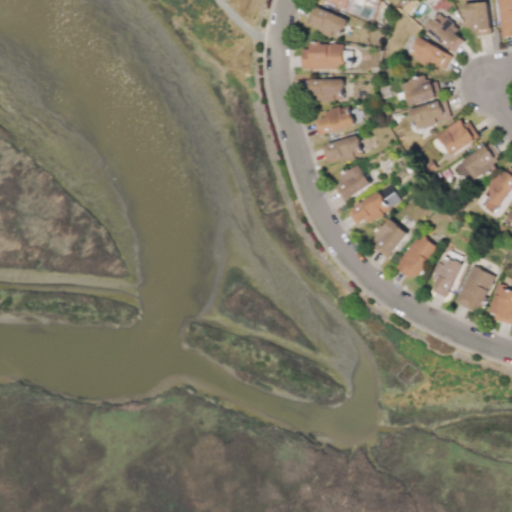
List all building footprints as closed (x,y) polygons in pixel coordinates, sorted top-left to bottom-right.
[(326,0),(347,9),(350,0),(326,0)] [(511,0),(496,0),(501,37),(511,35),(511,0)] [(464,4),(466,28),(473,27),(474,36),(490,34),(487,2),(464,4)] [(305,26),(340,37),(347,17),(311,6),(305,26)] [(441,23),(434,17),(425,29),(454,52),(463,40),(455,33),(460,28),(446,17),(441,23)] [(409,56),(426,66),(429,59),(445,68),(452,55),(420,37),(409,56)] [(343,43),(309,42),(309,49),(302,49),(302,69),(343,70),(343,43)] [(439,98),(435,81),(426,83),(424,77),(403,82),(408,105),(439,98)] [(308,80),(308,102),(335,101),(335,92),(344,92),(343,79),(308,80)] [(416,130),(437,123),(436,121),(450,116),(448,110),(443,111),(439,100),(409,110),(416,130)] [(323,110),(325,118),(314,120),(317,134),(354,127),(351,112),(342,114),(340,107),(323,110)] [(476,140),(461,118),(437,135),(452,156),(476,140)] [(321,146),(327,165),(363,155),(357,135),(321,146)] [(499,163),(486,145),(454,167),(462,178),(470,172),(475,179),(499,163)] [(338,175),(342,186),(337,188),(342,200),(371,188),(361,165),(338,175)] [(500,206),(511,190),(511,177),(500,169),(482,193),(500,206)] [(356,226),(365,220),(367,223),(401,202),(390,184),(347,211),(356,226)] [(408,234),(389,218),(369,242),(388,258),(408,234)] [(419,275),(437,245),(417,234),(396,269),(411,278),(414,273),(419,275)] [(438,262),(431,277),(436,280),(431,291),(447,298),(462,263),(447,257),(444,264),(438,262)] [(455,303),(472,310),(475,304),(482,307),(496,276),(471,266),(455,303)] [(511,322),(511,289),(497,285),(488,316),(511,322)]
